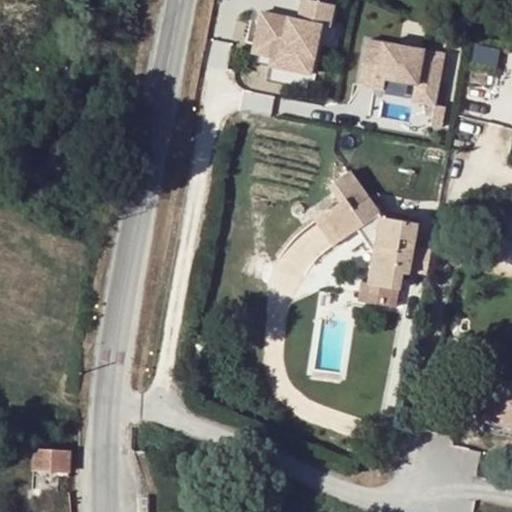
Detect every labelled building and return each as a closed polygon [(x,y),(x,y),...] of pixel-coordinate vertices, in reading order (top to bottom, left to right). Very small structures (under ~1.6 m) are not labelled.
[(261,12),(253,45),(280,51),(277,68),(311,75),(321,25),(329,26),(334,5),(308,0),(301,0),(297,20),(261,12)] [(359,85),(375,88),(377,79),(384,80),(415,85),(437,89),(442,54),(366,41),(359,85)] [(280,51),(253,45),(252,53),(271,57),(269,66),(277,68),(280,51)] [(384,80),(377,79),(375,88),(383,89),(384,80)] [(415,85),(413,102),(434,105),(437,89),(415,85)] [(445,107),(434,105),(430,126),(441,128),(445,107)] [(353,208),(367,198),(348,172),(329,186),(340,201),(346,197),(353,208)] [(340,201),(323,214),(340,239),(360,227),(374,246),(371,267),(377,268),(374,284),(388,287),(398,289),(401,272),(408,273),(417,221),(380,215),(367,198),(353,208),(346,197),(340,201)] [(340,239),(323,214),(315,218),(331,245),(340,239)] [(377,268),(371,267),(367,282),(361,281),(357,300),(376,304),(380,285),(374,284),(377,268)] [(388,287),(380,285),(376,304),(384,305),(388,287)] [(511,384),(494,381),(486,421),(511,425),(511,384)] [(68,472),(69,450),(32,448),(31,469),(68,472)] [(144,494),(144,511),(152,511),(152,494),(144,494)]
